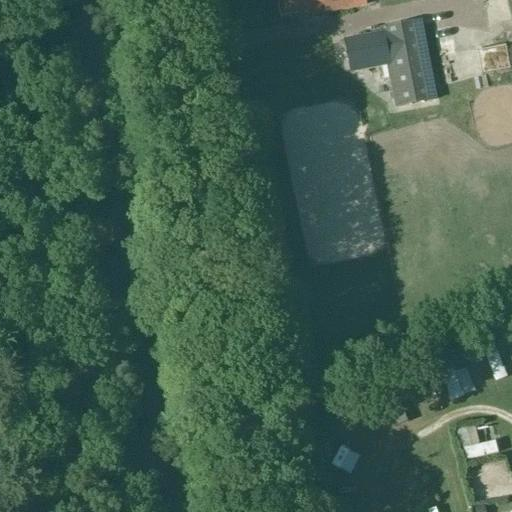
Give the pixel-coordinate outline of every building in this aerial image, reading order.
[(277,0),(281,17),(299,13),(300,17),(367,4),(365,0),(277,0)] [(387,65),(395,107),(437,98),(421,19),(383,27),(384,31),(343,39),(350,72),(387,65)] [(485,47),(488,80),(510,78),(509,70),(510,69),(507,44),(485,47)] [(496,341),(482,345),(494,385),(508,381),(496,341)] [(440,372),(452,400),(475,391),(464,362),(440,372)] [(393,418),(380,419),(380,421),(367,422),(369,441),(383,440),(382,427),(406,426),(405,404),(392,405),(393,418)] [(464,448),(469,467),(501,460),(496,440),(464,448)] [(339,450),(332,471),(354,479),(361,457),(339,450)] [(415,485),(427,483),(422,456),(410,459),(415,485)] [(479,500),(511,491),(511,477),(476,486),(479,500)]
